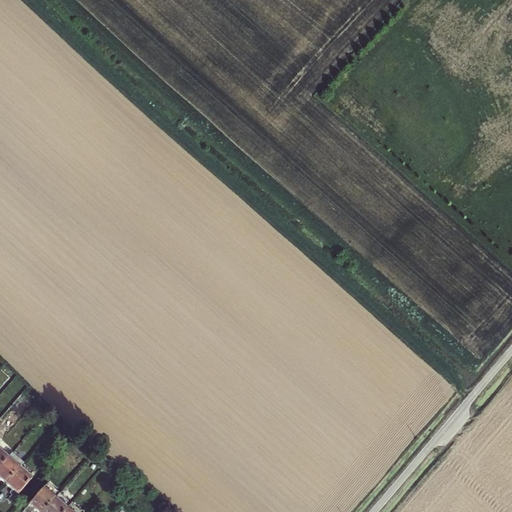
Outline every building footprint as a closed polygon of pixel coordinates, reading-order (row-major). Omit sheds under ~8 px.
[(0,471),(11,459),(0,449),(0,471)] [(0,477),(8,485),(22,469),(11,459),(0,471),(0,477)] [(32,478),(22,469),(8,485),(18,493),(32,478)] [(33,507),(38,511),(43,511),(56,499),(47,490),(33,507)] [(66,511),(68,510),(56,499),(43,511),(66,511)]
